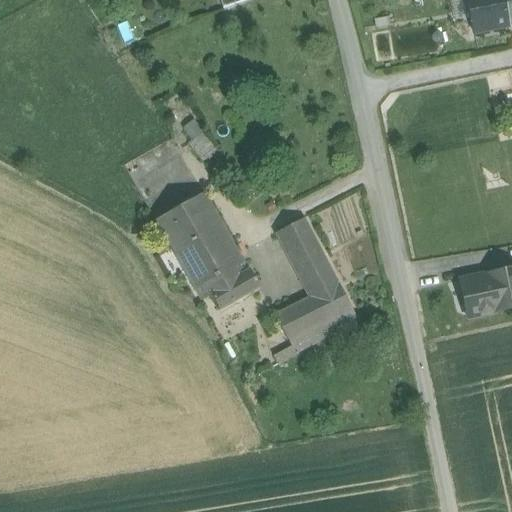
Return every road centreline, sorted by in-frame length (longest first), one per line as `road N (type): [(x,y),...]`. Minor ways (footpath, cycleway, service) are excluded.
road 1 (unclassified): [(450,511),(362,89)]
road 2 (unclassified): [(362,89),(511,58)]
